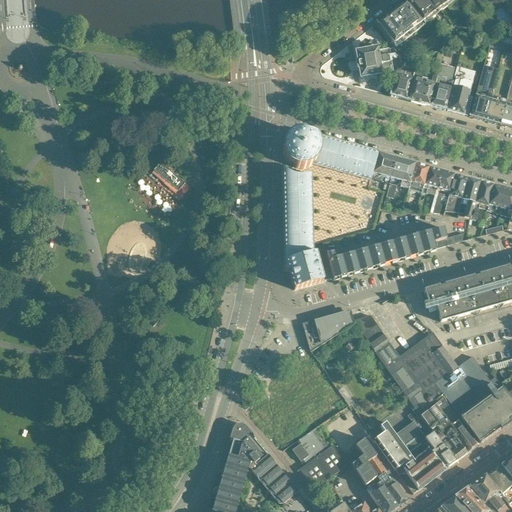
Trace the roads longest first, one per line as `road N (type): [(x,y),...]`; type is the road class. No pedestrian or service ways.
road 1 (tertiary): [(244,0),(251,120),(236,307)]
road 2 (residential): [(255,311),(301,312),(511,254)]
road 3 (tertiary): [(265,112),(511,176)]
road 4 (residential): [(511,145),(314,91),(301,75)]
road 5 (tertiary): [(236,307),(194,460),(161,511)]
road 6 (tertiary): [(255,311),(265,112)]
road 7 (residential): [(228,394),(321,511)]
road 8 (tertiary): [(176,511),(228,394)]
